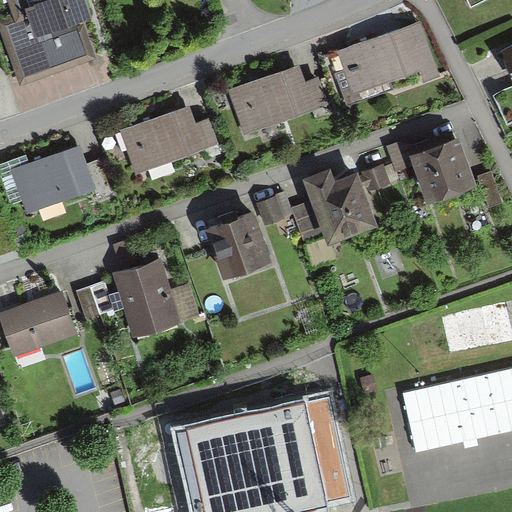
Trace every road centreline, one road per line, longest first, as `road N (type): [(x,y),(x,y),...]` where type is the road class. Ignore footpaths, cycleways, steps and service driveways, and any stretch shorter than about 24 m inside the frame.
road 1 (residential): [(0,264),(472,102)]
road 2 (residential): [(0,132),(248,43)]
